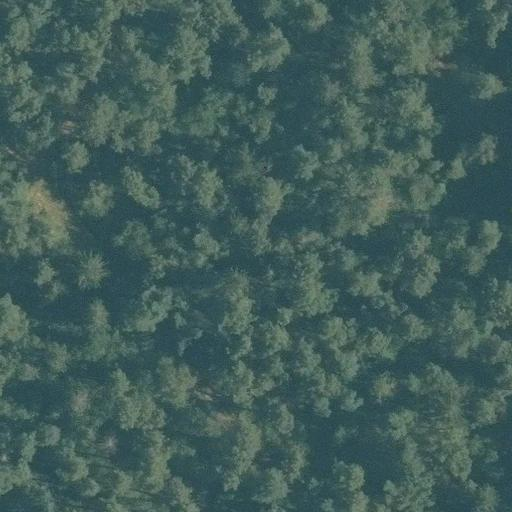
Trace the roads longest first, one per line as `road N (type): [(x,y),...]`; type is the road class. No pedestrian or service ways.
road 1 (track): [(0,139),(293,511)]
road 2 (track): [(511,156),(381,0)]
